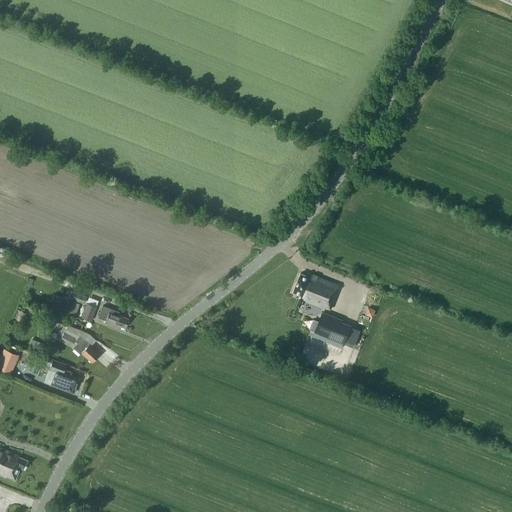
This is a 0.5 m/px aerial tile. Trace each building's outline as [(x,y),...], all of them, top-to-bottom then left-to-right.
[(294,293),(302,296),(301,298),(332,309),(337,293),(336,293),(339,284),(310,274),(309,277),(300,274),(294,293)] [(64,295),(63,298),(64,298),(62,304),(68,306),(71,298),(84,303),(87,296),(70,290),(67,296),(64,295)] [(80,304),(71,300),(67,310),(76,314),(80,304)] [(91,320),(96,306),(87,303),(82,317),(91,320)] [(99,317),(106,320),(105,323),(120,329),(121,326),(125,327),(128,318),(118,314),(119,311),(103,305),(99,317)] [(20,311),(16,320),(22,322),(26,313),(20,311)] [(342,320),(323,312),(315,332),(344,343),(351,326),(342,322),(342,320)] [(60,331),(55,339),(70,347),(75,338),(64,332),(64,333),(60,331)] [(90,345),(96,339),(89,333),(88,333),(83,338),(90,345)] [(92,347),(80,336),(75,341),(78,344),(74,348),(80,354),(81,353),(91,362),(98,354),(91,348),(92,347)] [(56,372),(51,385),(74,393),(79,378),(71,375),(72,373),(64,370),(66,365),(53,360),(40,355),(37,361),(51,366),(50,369),(56,372)] [(0,368),(11,373),(15,363),(0,356),(0,368)] [(19,458),(19,456),(0,448),(0,475),(6,478),(6,477),(15,481),(20,468),(25,470),(28,461),(19,458)]
